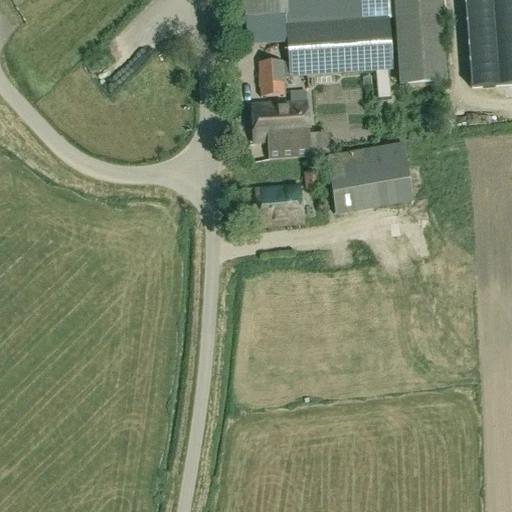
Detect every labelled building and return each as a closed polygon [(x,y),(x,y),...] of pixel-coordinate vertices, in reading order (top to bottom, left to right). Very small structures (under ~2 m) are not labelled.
[(290,82),(375,76),(377,98),(390,97),(389,75),(393,75),(387,0),(242,0),(246,47),(287,44),(289,67),(284,68),(284,62),(257,64),(260,99),(285,97),(283,79),(289,78),(290,82)] [(446,83),(440,0),(394,0),(400,86),(446,83)] [(511,0),(466,0),(472,86),(511,83),(511,0)] [(289,93),(290,106),(252,108),(255,148),(267,148),(268,163),(311,159),(310,145),(307,105),(306,92),(289,93)] [(336,218),(413,204),(403,146),(325,161),(336,218)] [(303,162),(305,192),(320,190),(318,161),(303,162)] [(259,233),(304,229),(300,188),(256,192),(259,233)] [(444,315),(439,264),(403,267),(408,319),(444,315)]
